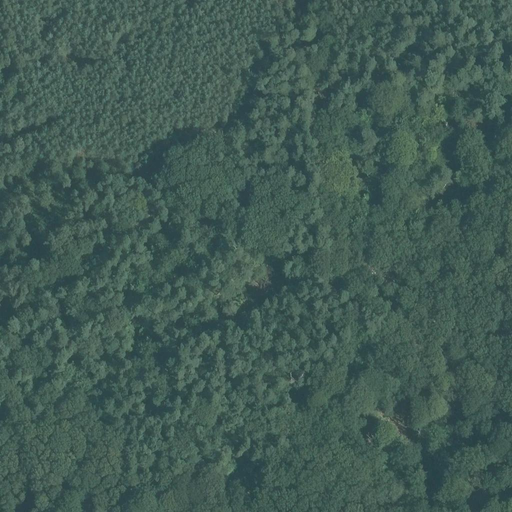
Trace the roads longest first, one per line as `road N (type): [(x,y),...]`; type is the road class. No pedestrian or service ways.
road 1 (track): [(296,0),(317,281),(414,361),(511,419)]
road 2 (track): [(511,253),(452,268),(317,281)]
